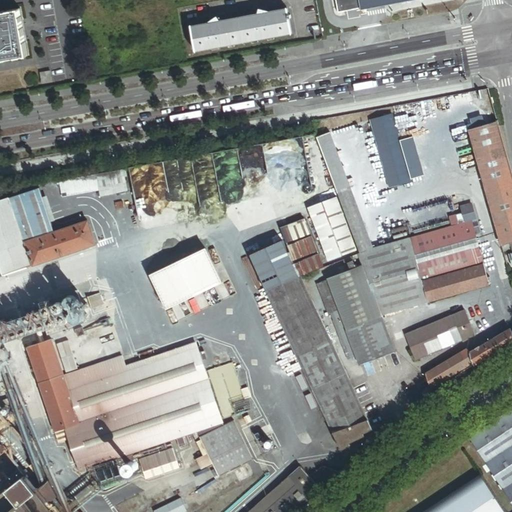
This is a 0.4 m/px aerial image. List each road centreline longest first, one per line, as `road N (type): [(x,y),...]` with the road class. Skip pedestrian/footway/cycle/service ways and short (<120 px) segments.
road 1 (primary): [(0,146),(503,57)]
road 2 (primary): [(497,28),(0,121)]
road 3 (tertiary): [(335,511),(448,415),(511,374)]
